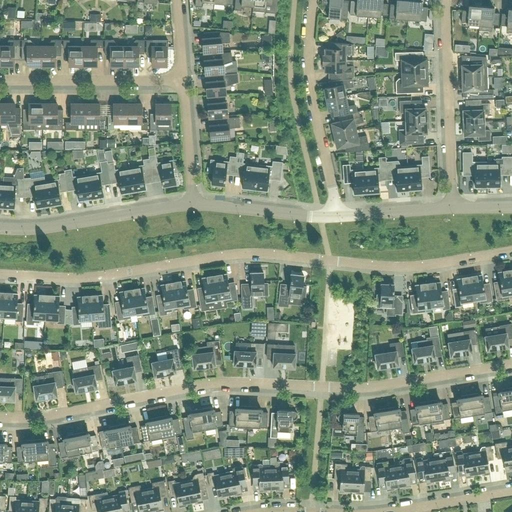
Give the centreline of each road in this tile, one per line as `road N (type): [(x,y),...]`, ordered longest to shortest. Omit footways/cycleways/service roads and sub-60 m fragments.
road 1 (residential): [(0,418),(213,384),(356,388),(511,363)]
road 2 (residential): [(0,274),(71,279),(247,253),(404,267),(511,251)]
road 3 (residential): [(251,511),(391,510),(511,491)]
road 4 (residential): [(338,217),(310,91),(313,0)]
road 5 (residential): [(451,207),(445,0)]
road 6 (tertiary): [(191,202),(0,227)]
road 7 (residential): [(181,80),(0,79)]
road 8 (tertiary): [(338,217),(191,202)]
road 9 (residential): [(191,202),(181,80)]
